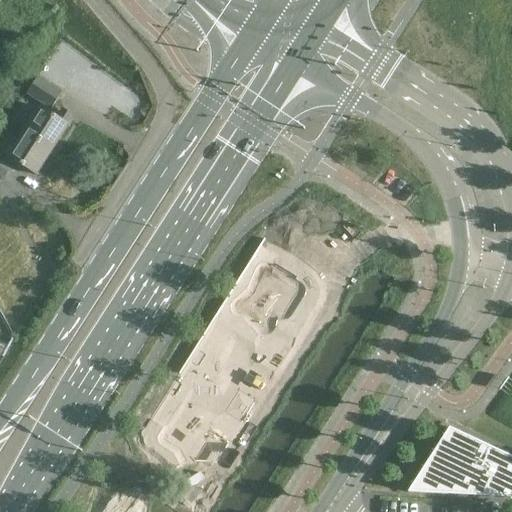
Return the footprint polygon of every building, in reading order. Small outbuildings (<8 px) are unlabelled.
[(61,92),(39,77),(28,94),(50,109),(61,92)] [(73,116),(63,109),(57,118),(40,107),(23,132),(33,139),(35,136),(55,149),(69,126),(68,125),(73,116)] [(8,156),(37,175),(55,149),(35,136),(33,139),(23,132),(8,156)] [(11,167),(0,159),(0,175),(4,178),(11,167)] [(511,498),(511,456),(450,428),(408,493),(511,498)]
